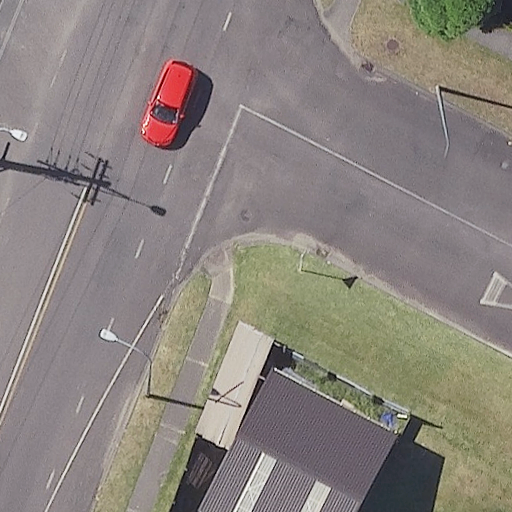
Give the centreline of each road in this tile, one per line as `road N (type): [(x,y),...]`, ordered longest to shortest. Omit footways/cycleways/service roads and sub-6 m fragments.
road 1 (residential): [(511,251),(141,59)]
road 2 (tertiary): [(0,413),(141,59)]
road 3 (residential): [(30,0),(141,59)]
